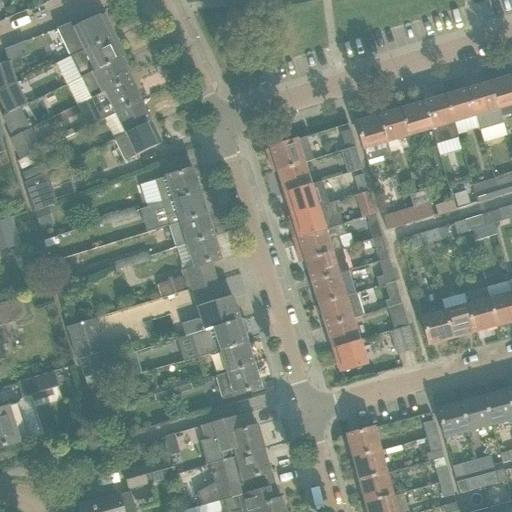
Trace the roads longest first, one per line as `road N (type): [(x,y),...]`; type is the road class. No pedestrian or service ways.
road 1 (unclassified): [(305,415),(203,107)]
road 2 (unclassified): [(203,107),(511,23)]
road 3 (unclassified): [(305,415),(511,359)]
road 4 (unclassified): [(203,107),(148,0)]
